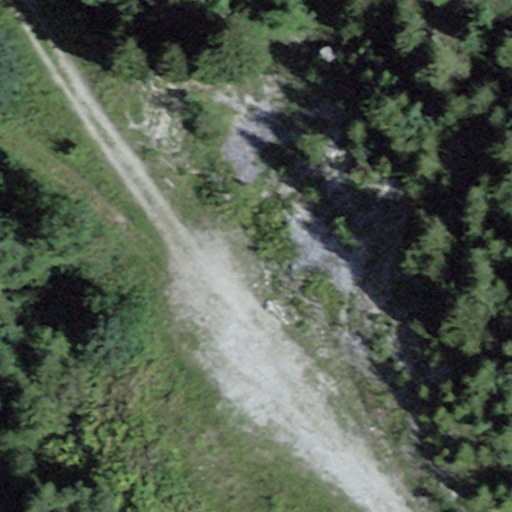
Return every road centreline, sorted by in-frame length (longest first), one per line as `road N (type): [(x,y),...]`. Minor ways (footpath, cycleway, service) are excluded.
road 1 (track): [(17,0),(78,116),(359,511)]
road 2 (track): [(132,194),(0,146)]
